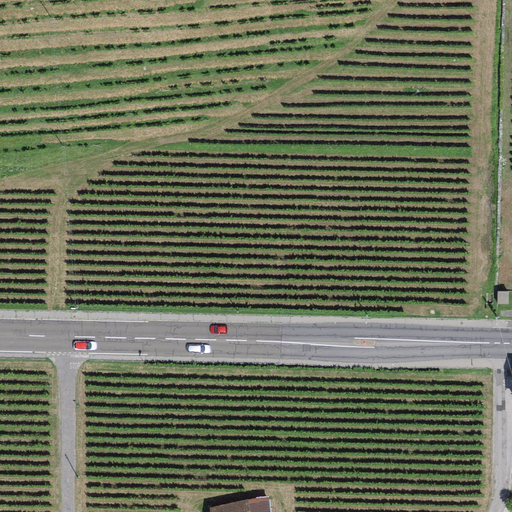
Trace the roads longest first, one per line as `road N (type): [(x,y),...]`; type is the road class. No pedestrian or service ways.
road 1 (track): [(53,338),(60,198),(87,163),(201,131),(270,100),(324,67),(392,0)]
road 2 (primary): [(500,343),(69,338)]
road 3 (track): [(488,0),(473,342)]
road 4 (unclassified): [(67,511),(69,338)]
road 5 (unclassified): [(494,511),(502,478),(500,343)]
